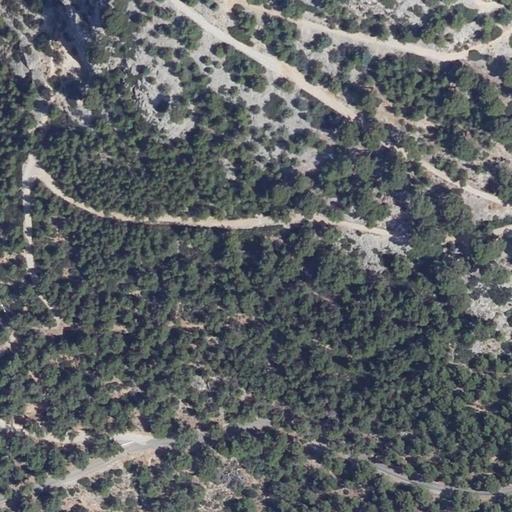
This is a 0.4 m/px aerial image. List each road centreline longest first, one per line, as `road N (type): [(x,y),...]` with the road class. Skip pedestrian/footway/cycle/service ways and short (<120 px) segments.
road 1 (track): [(22,330),(58,323),(32,270),(26,179),(34,167),(94,211),(133,219),(322,218),(409,237),(511,227)]
road 2 (unclassified): [(0,497),(144,443),(248,423),(279,425),(401,479),(466,496),(511,494)]
road 3 (track): [(511,202),(418,162),(270,63)]
road 4 (track): [(16,417),(144,443)]
